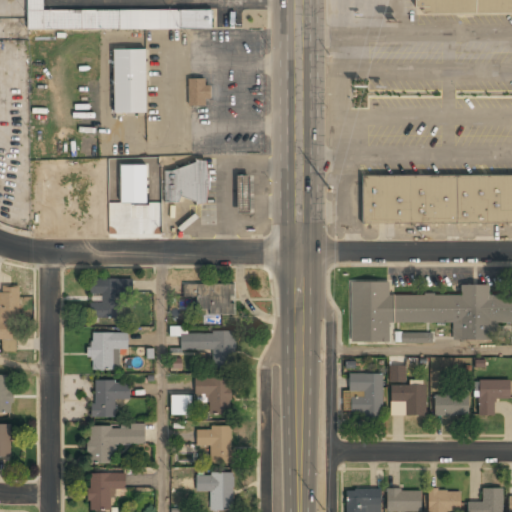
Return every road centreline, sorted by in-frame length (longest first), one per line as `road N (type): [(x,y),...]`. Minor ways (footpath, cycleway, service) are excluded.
road 1 (residential): [(511,252),(51,254),(51,511)]
road 2 (secondary): [(298,511),(298,0)]
road 3 (residential): [(331,511),(330,320),(298,285)]
road 4 (residential): [(297,331),(263,374),(264,511)]
road 5 (residential): [(511,452),(331,452)]
